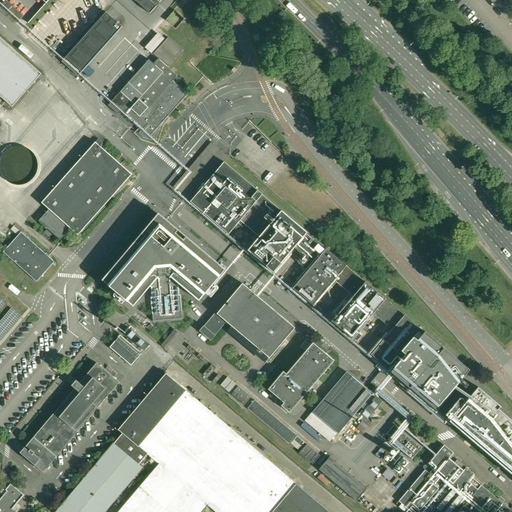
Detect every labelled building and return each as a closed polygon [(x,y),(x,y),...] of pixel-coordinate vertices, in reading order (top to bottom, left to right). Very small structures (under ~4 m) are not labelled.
[(1,0),(4,2),(0,5),(7,11),(12,6),(5,0),(1,0)] [(78,0),(75,3),(80,9),(89,0),(78,0)] [(135,0),(150,13),(157,6),(149,0),(135,0)] [(66,27),(71,30),(80,17),(70,10),(64,18),(69,22),(66,27)] [(166,20),(176,29),(184,19),(175,10),(166,20)] [(78,76),(122,27),(106,12),(62,62),(78,76)] [(55,17),(44,28),(53,37),(63,26),(55,17)] [(59,42),(68,32),(64,28),(55,38),(59,42)] [(41,74),(21,56),(0,37),(0,96),(12,106),(41,74)] [(160,126),(188,94),(172,80),(177,76),(168,68),(158,59),(154,64),(149,60),(108,105),(118,114),(121,111),(142,129),(139,133),(144,137),(155,141),(160,126)] [(132,175),(96,142),(42,203),(49,209),(39,221),(61,240),(71,228),(78,235),(132,175)] [(224,162),(191,202),(229,234),(241,220),(260,237),(248,250),(274,272),(294,248),(301,254),(295,260),(308,271),(293,288),(313,305),(335,280),(354,296),(332,322),(352,338),(373,314),(393,330),(372,354),(392,372),(410,350),(429,366),(410,388),(436,410),(470,370),(444,348),(424,332),(405,315),(386,299),(380,294),(366,282),(347,266),(327,249),(326,249),(321,245),(307,233),(308,232),(282,210),(281,211),(263,195),(263,194),(224,162)] [(197,246),(195,245),(192,242),(192,241),(191,242),(186,237),(184,240),(176,233),(164,220),(163,219),(162,219),(161,218),(160,218),(159,218),(158,219),(157,219),(156,219),(155,220),(143,234),(145,236),(138,244),(136,242),(136,241),(135,241),(135,242),(131,247),(130,247),(131,247),(126,252),(126,253),(122,258),(121,258),(117,263),(117,264),(112,269),(108,275),(107,274),(102,280),(133,306),(150,287),(151,288),(152,297),(151,297),(153,321),(182,319),(180,294),(179,295),(178,285),(180,284),(199,301),(225,270),(220,265),(219,265),(214,260),(213,260),(208,256),(208,255),(203,251),(202,251),(197,247),(197,246)] [(0,232),(7,237),(12,229),(0,221),(0,232)] [(21,232),(4,252),(37,282),(54,262),(21,232)] [(229,330),(230,331),(267,362),(295,328),(243,283),(230,299),(228,297),(214,313),(215,313),(200,331),(211,341),(226,323),(232,326),(229,330)] [(131,329),(125,335),(131,340),(144,351),(149,345),(136,334),(131,329)] [(120,335),(110,347),(131,366),(142,353),(120,335)] [(283,371),(268,389),(284,402),(281,405),(289,412),(290,412),(307,393),(335,360),(313,342),(287,374),(283,371)] [(97,363),(80,383),(78,381),(74,387),(76,388),(22,453),(44,472),(119,382),(97,363)] [(339,434),(339,433),(373,393),(347,372),(313,412),(339,434)] [(329,511),(297,484),(187,390),(166,373),(119,430),(123,433),(114,443),(55,511),(106,511),(144,468),(139,464),(148,454),(159,464),(118,511),(202,511),(208,505),(216,511),(329,511)] [(236,384),(228,377),(221,385),(229,393),(236,384)] [(239,386),(232,394),(244,405),(251,397),(239,386)] [(511,420),(510,419),(508,417),(504,414),(505,414),(503,413),(499,410),(499,409),(498,409),(500,407),(501,406),(497,403),(494,401),(490,398),(490,397),(489,396),(488,396),(485,393),(483,391),(483,392),(479,389),(479,388),(478,387),(464,404),(463,403),(464,403),(464,402),(464,401),(464,400),(464,399),(463,399),(462,398),(461,398),(460,398),(459,399),(454,406),(451,409),(446,415),(451,419),(451,418),(452,419),(450,421),(450,422),(451,421),(456,426),(458,428),(461,430),(462,431),(467,435),(468,436),(472,439),(472,440),(473,440),(478,444),(478,445),(478,444),(483,449),(484,449),(489,453),(489,454),(494,458),(495,458),(500,462),(500,463),(506,467),(505,467),(506,468),(506,467),(511,472),(511,420)] [(248,409),(289,443),(297,435),(255,400),(248,409)] [(394,425),(387,433),(391,437),(388,440),(393,443),(411,459),(422,447),(403,432),(394,425)] [(301,451),(299,453),(313,464),(318,459),(320,455),(307,444),(303,448),(301,451)] [(449,458),(453,453),(444,445),(429,464),(430,464),(396,505),(399,507),(401,504),(410,511),(458,511),(464,506),(470,511),(511,511),(481,485),(478,488),(475,486),(478,483),(475,480),(472,483),(468,480),(474,474),(466,467),(464,470),(449,458)] [(406,457),(396,470),(405,476),(415,464),(406,457)] [(24,490),(32,485),(23,468),(14,473),(24,490)] [(7,491),(5,489),(4,489),(3,488),(2,489),(1,489),(0,490),(0,491),(0,492),(0,493),(1,493),(3,495),(3,496),(1,498),(0,498),(0,511),(15,511),(13,510),(12,509),(24,495),(11,484),(6,490),(7,491)]
